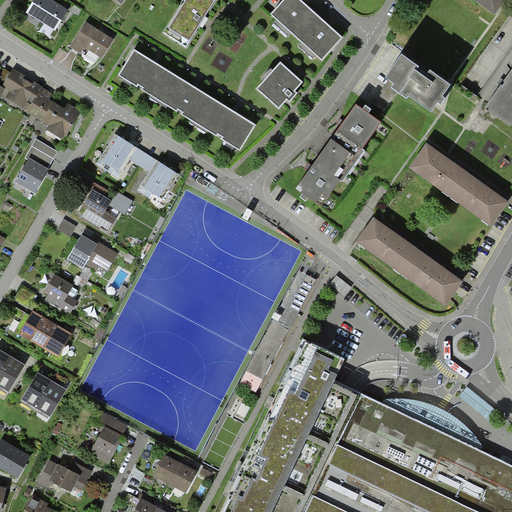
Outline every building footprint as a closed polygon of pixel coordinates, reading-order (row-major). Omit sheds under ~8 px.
[(56,26),(68,6),(58,0),(32,0),(27,9),(56,26)] [(211,0),(181,0),(165,29),(187,42),(211,0)] [(316,16),(297,0),(284,0),(270,15),(296,38),(316,16)] [(476,0),(494,13),(503,0),(476,0)] [(341,39),(316,16),(296,38),(321,61),(341,39)] [(103,56),(114,36),(86,19),(71,45),(82,52),(86,46),(103,56)] [(142,90),(160,101),(176,76),(135,51),(120,76),(138,87),(139,85),(144,88),(142,90)] [(420,63),(403,51),(387,74),(395,80),(392,84),(408,95),(410,92),(433,108),(439,100),(442,102),(446,96),(443,93),(451,82),(431,67),(427,73),(417,66),(420,63)] [(302,83),(279,64),(257,91),(279,109),(287,101),(290,103),(297,95),(294,92),(302,83)] [(511,64),(488,99),(511,115),(511,64)] [(0,97),(24,110),(23,112),(47,125),(44,131),(59,139),(62,132),(67,135),(79,113),(65,105),(63,109),(48,101),(50,96),(40,91),(41,88),(9,70),(7,73),(2,71),(0,74),(0,97)] [(201,126),(216,101),(176,76),(160,101),(178,112),(179,109),(184,112),(183,115),(201,126)] [(216,101),(201,126),(219,137),(221,134),(226,137),(224,140),(241,150),(257,126),(216,101)] [(326,151),(353,170),(365,154),(363,152),(381,125),(368,116),(371,112),(365,108),(363,112),(356,108),(326,151)] [(179,177),(113,136),(97,162),(120,177),(129,164),(148,176),(140,190),(162,204),(179,177)] [(451,191),(469,167),(427,138),(410,163),(451,191)] [(34,195),(52,160),(31,150),(13,185),(34,195)] [(343,185),(353,170),(326,151),(297,191),(304,196),(301,199),(306,202),(308,199),(322,208),(340,183),(343,185)] [(492,220),(510,195),(469,167),(451,191),(492,220)] [(111,227),(118,214),(107,208),(113,198),(94,187),(79,214),(101,226),(103,222),(111,227)] [(403,267),(419,244),(375,213),(359,236),(403,267)] [(59,227),(72,235),(78,225),(65,217),(59,227)] [(108,271),(119,251),(97,239),(96,241),(79,232),(69,250),(77,254),(75,257),(86,263),(88,260),(108,271)] [(447,299),(464,276),(419,244),(403,267),(447,299)] [(316,277),(301,269),(249,369),(264,377),(316,277)] [(72,309),(78,298),(69,293),(74,282),(55,272),(43,293),(72,309)] [(345,294),(353,285),(338,273),(331,283),(345,294)] [(14,300),(28,308),(35,295),(22,288),(14,300)] [(22,319),(25,313),(11,305),(8,311),(22,319)] [(57,356),(71,333),(32,310),(29,315),(25,313),(22,319),(14,332),(57,356)] [(511,511),(511,459),(483,446),(470,424),(451,409),(442,405),(432,400),(410,395),(381,397),(351,383),(335,376),(346,352),(307,333),(220,511),(511,511)] [(0,389),(8,394),(25,368),(0,351),(0,389)] [(50,420),(65,392),(35,375),(20,402),(50,420)] [(466,388),(458,397),(485,420),(492,411),(466,388)] [(106,463),(126,427),(96,411),(91,421),(101,426),(87,453),(106,463)] [(2,441),(0,444),(0,468),(17,479),(25,465),(30,458),(2,441)] [(187,490),(197,468),(165,453),(154,474),(187,490)] [(81,491),(91,472),(69,460),(65,467),(51,459),(38,483),(49,489),(52,482),(70,492),(73,487),(81,491)] [(153,488),(157,481),(147,475),(143,482),(153,488)] [(164,511),(129,495),(125,503),(130,506),(128,511),(130,511),(164,511)] [(51,511),(53,508),(49,506),(50,504),(33,496),(25,511),(51,511)]
